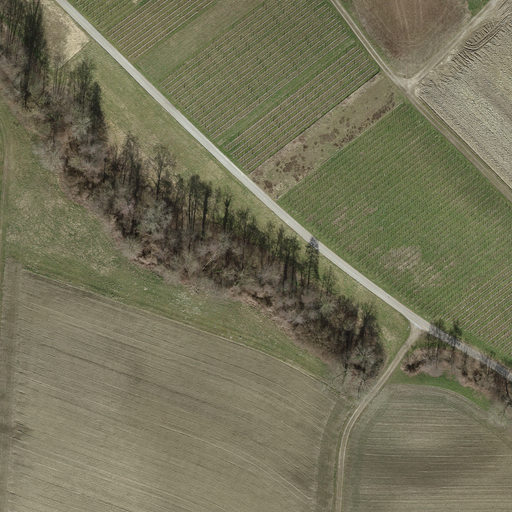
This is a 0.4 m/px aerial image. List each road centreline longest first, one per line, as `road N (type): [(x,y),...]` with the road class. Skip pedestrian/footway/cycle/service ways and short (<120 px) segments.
road 1 (track): [(57,0),(249,185),(423,323),(511,376)]
road 2 (track): [(336,0),(413,95),(511,192)]
road 3 (track): [(338,511),(343,451),(355,421),(423,323)]
road 4 (track): [(0,269),(0,119)]
road 5 (track): [(407,88),(498,0)]
